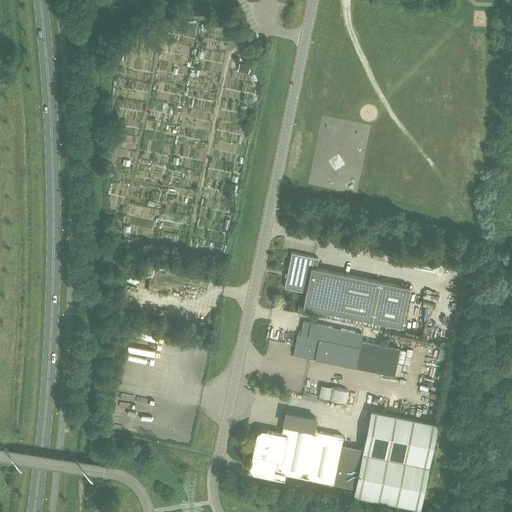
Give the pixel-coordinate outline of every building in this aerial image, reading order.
[(248,73),(250,65),(239,63),(238,71),(248,73)] [(303,306),(371,321),(402,327),(410,287),(312,266),(314,256),(292,252),(284,287),(306,292),(303,306)] [(416,257),(398,253),(396,264),(414,268),(416,257)] [(419,273),(442,274),(443,263),(419,263),(419,273)] [(189,304),(179,307),(181,313),(191,310),(189,304)] [(364,333),(303,320),(300,334),(361,346),(362,340),(364,333)] [(401,347),(362,340),(361,346),(300,334),(297,333),(293,354),(395,375),(401,347)] [(306,389),(307,375),(293,374),(293,389),(306,389)] [(346,401),(348,390),(321,385),(319,396),(346,401)] [(342,412),(343,405),(333,403),(332,409),(342,412)] [(256,432),(252,454),(249,467),(253,473),(284,479),(285,473),(355,488),(353,495),(356,496),(367,441),(374,410),(371,409),(363,448),(342,444),(344,436),(314,429),(316,418),(286,411),(282,433),(262,429),(256,432)] [(367,441),(356,496),(420,509),(438,423),(374,410),(367,441)]
